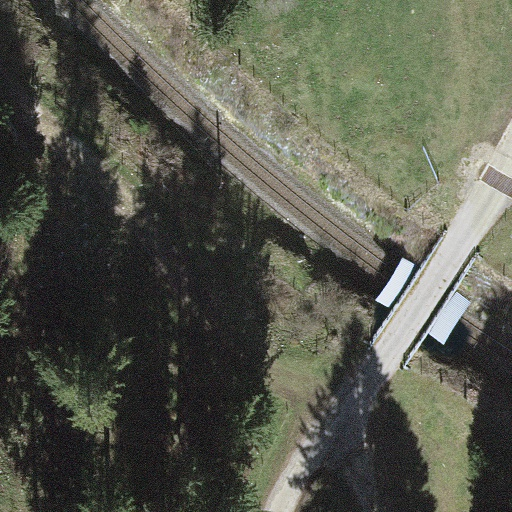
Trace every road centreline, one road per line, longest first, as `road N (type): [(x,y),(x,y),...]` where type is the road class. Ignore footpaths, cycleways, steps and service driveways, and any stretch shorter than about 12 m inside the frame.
road 1 (unclassified): [(511,160),(383,354)]
road 2 (unclassified): [(278,511),(302,463),(383,354)]
